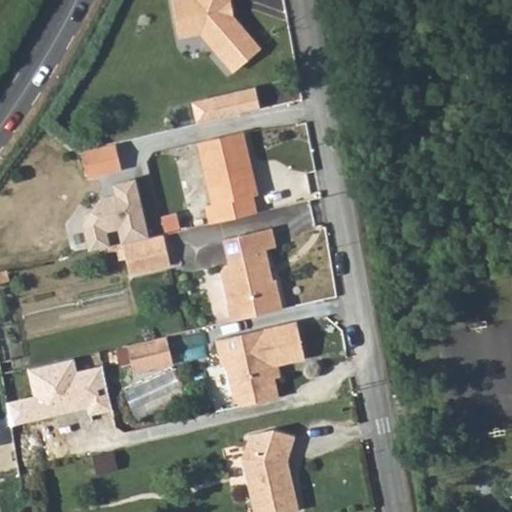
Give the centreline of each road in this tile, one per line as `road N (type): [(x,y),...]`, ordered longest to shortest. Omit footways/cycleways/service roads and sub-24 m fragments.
road 1 (residential): [(296,0),(395,511)]
road 2 (secondary): [(77,0),(0,125)]
